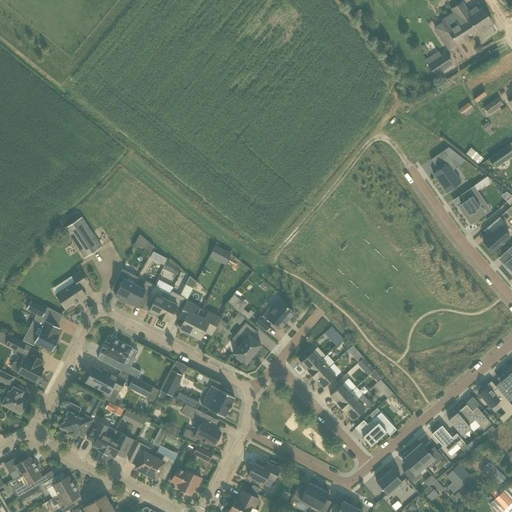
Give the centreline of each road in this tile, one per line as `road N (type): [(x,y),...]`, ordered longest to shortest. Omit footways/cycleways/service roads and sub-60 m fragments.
road 1 (residential): [(250,392),(99,312),(33,440)]
road 2 (residential): [(511,300),(384,133)]
road 3 (residential): [(368,464),(511,343)]
road 4 (track): [(267,266),(384,133)]
road 5 (residential): [(188,511),(33,440)]
road 6 (residential): [(244,430),(343,483),(368,464)]
road 7 (residential): [(368,464),(276,363)]
